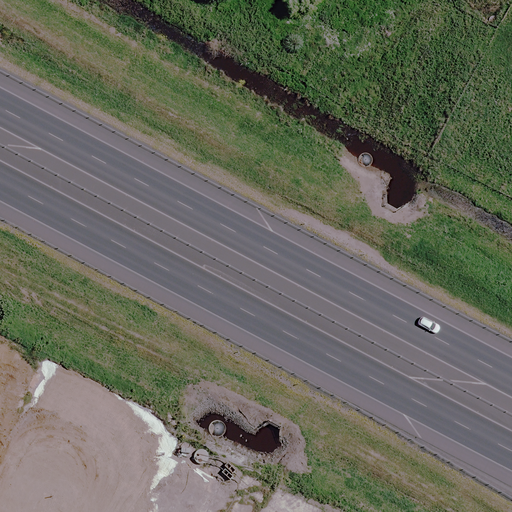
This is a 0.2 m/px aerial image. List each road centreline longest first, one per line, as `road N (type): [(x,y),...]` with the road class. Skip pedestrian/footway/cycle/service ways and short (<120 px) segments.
road 1 (motorway): [(0,106),(511,374)]
road 2 (motorway): [(511,443),(0,177)]
road 3 (unknown): [(0,418),(169,511)]
